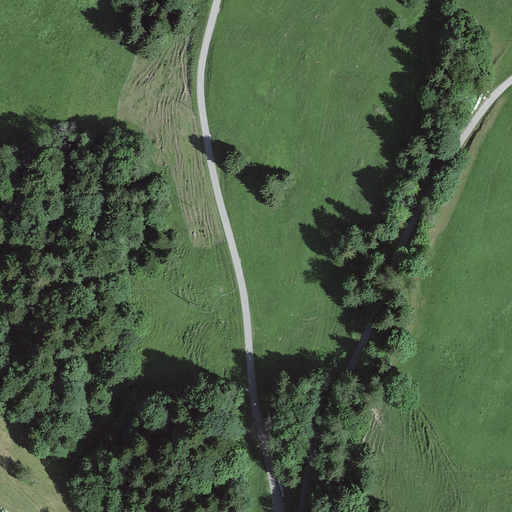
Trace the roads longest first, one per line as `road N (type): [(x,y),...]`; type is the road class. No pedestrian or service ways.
road 1 (unclassified): [(217,0),(200,97),(281,511)]
road 2 (unclassified): [(511,77),(479,111),(422,203),(320,427),(302,511)]
